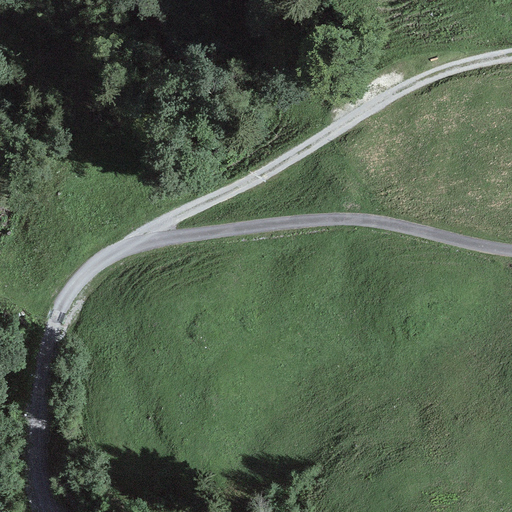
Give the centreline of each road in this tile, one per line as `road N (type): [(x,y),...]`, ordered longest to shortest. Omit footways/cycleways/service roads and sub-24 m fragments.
road 1 (track): [(50,511),(36,436),(45,374),(73,295),(106,257),(151,238),(293,217),(389,219),(511,246)]
road 2 (track): [(151,238),(399,94),(462,66),(511,56)]
